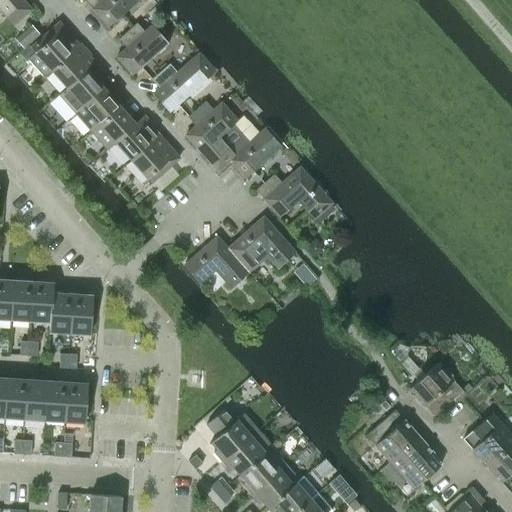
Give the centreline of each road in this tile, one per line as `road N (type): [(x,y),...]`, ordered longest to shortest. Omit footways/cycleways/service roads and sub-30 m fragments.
road 1 (residential): [(114,279),(217,190),(60,3),(39,0)]
road 2 (residential): [(114,279),(167,339),(157,481)]
road 3 (residential): [(0,150),(114,279)]
road 4 (residential): [(503,511),(398,392)]
road 5 (residential): [(157,481),(0,470)]
